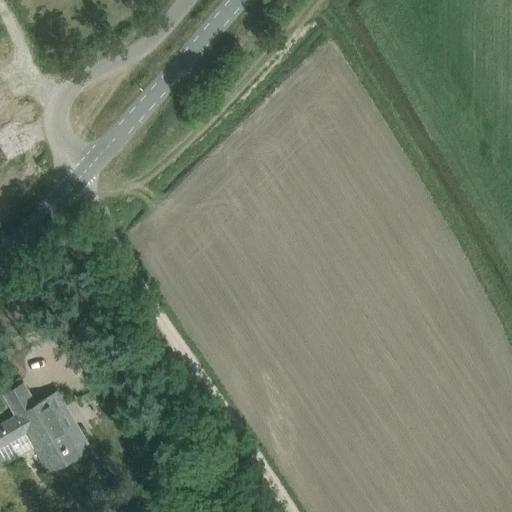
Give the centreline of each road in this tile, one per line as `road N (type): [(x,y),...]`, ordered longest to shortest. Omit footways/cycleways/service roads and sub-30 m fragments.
road 1 (track): [(58,201),(204,383),(286,511)]
road 2 (unclassified): [(82,174),(58,134),(56,109),(73,85),(136,51),(187,0)]
road 3 (tertiary): [(82,174),(235,0)]
